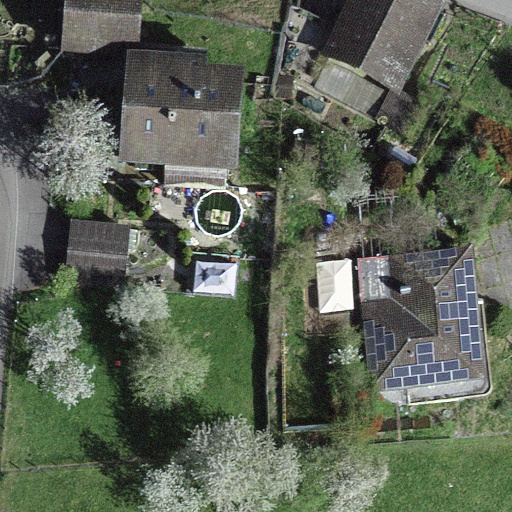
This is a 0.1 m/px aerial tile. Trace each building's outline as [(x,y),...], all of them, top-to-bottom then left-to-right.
[(143,0),(142,0),(69,0),(67,52),(138,56),(143,0)] [(342,38),(333,55),(290,32),(283,69),(346,101),(355,82),(327,68),(333,55),(397,89),(435,16),(404,0),(360,0),(351,20),(340,15),(331,31),(342,38)] [(167,164),(167,154),(231,158),(238,85),(134,78),(128,163),(167,164)] [(507,180),(474,149),(455,170),(487,201),(507,180)] [(127,232),(70,227),(65,286),(122,291),(127,232)] [(373,390),(403,389),(403,407),(458,405),(454,322),(470,321),(467,260),(367,267),(373,390)]
